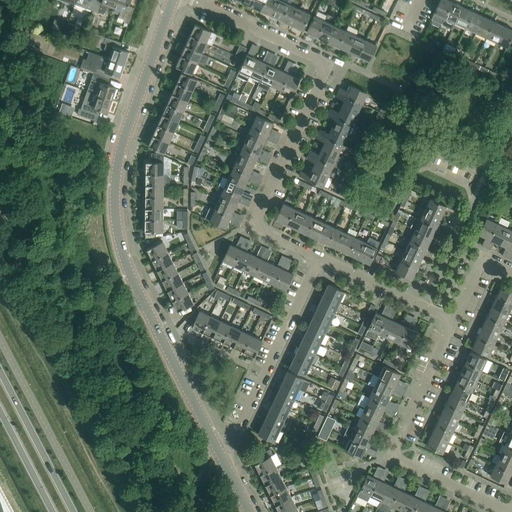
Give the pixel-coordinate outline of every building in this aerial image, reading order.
[(76,0),(75,4),(93,11),(96,0),(76,0)] [(107,5),(114,8),(116,0),(102,0),(102,1),(100,0),(96,0),(93,11),(103,14),(107,5)] [(130,0),(116,0),(114,8),(120,10),(118,17),(123,19),(122,21),(128,23),(133,11),(127,9),(130,0)] [(261,11),(265,0),(252,0),(250,6),(261,11)] [(271,15),(278,0),(265,0),(261,11),(271,15)] [(281,20),(289,4),(280,0),(278,0),(271,15),(281,20)] [(444,18),(452,2),(448,0),(439,0),(431,19),(442,24),(444,18)] [(455,23),(462,7),(452,2),(444,18),(455,23)] [(292,25),(299,9),(289,4),(281,20),(292,25)] [(465,28),(473,11),(462,7),(455,23),(465,28)] [(302,30),(310,14),(299,9),(292,25),(302,30)] [(475,33),(483,16),(473,11),(465,28),(475,33)] [(317,37),(324,21),(314,16),(306,32),(317,37)] [(486,37),(493,21),(483,16),(475,33),(486,37)] [(327,42),(335,26),(324,21),(317,37),(327,42)] [(496,42),(504,26),(493,21),(486,37),(496,42)] [(212,45),(217,34),(195,24),(190,35),(206,42),(212,45)] [(337,47),(345,31),(335,26),(327,42),(337,47)] [(507,47),(511,35),(511,29),(504,26),(496,42),(507,47)] [(25,31),(20,46),(27,48),(29,42),(26,41),(29,33),(25,31)] [(348,52),(355,35),(345,31),(337,47),(348,52)] [(201,53),(206,42),(190,35),(185,45),(201,53)] [(358,57),(366,40),(355,35),(348,52),(358,57)] [(106,37),(103,43),(106,44),(104,49),(111,52),(109,59),(124,64),(129,52),(119,49),(115,47),(117,42),(106,37)] [(369,62),(376,45),(366,40),(358,57),(369,62)] [(185,45),(180,55),(197,63),(204,66),(209,56),(201,53),(185,45)] [(241,58),(246,47),(240,45),(235,55),(237,56),(241,58)] [(120,76),(124,64),(109,59),(101,56),(93,53),(91,61),(83,58),(80,68),(93,72),(93,74),(105,78),(107,72),(120,76)] [(257,59),(247,54),(236,76),(247,81),(250,76),(257,59)] [(197,63),(180,55),(175,66),(192,74),(197,63)] [(238,66),(241,58),(237,56),(233,64),(238,66)] [(260,81),(268,64),(257,59),(250,76),(260,81)] [(300,73),(302,66),(291,63),(289,69),(300,73)] [(270,85),(278,69),(268,64),(260,81),(258,86),(268,91),(270,85)] [(288,74),(278,69),(270,85),(281,90),(288,74)] [(193,90),(198,80),(181,72),(176,83),(193,90)] [(103,83),(105,78),(93,74),(91,79),(87,90),(96,94),(96,95),(112,100),(116,88),(103,83)] [(299,79),(288,74),(281,90),(291,95),(299,79)] [(188,101),(193,90),(176,83),(171,93),(188,101)] [(362,104),(367,93),(351,85),(348,92),(340,88),(338,92),(362,104)] [(107,112),(112,100),(96,95),(87,91),(78,115),(94,120),(98,109),(107,112)] [(237,103),(238,100),(240,95),(234,92),(230,100),(237,103)] [(357,114),(362,104),(338,92),(336,97),(344,101),(341,107),(357,114)] [(183,111),(188,101),(171,93),(167,103),(183,111)] [(217,111),(220,103),(216,101),(212,109),(217,111)] [(228,109),(230,104),(224,101),(220,112),(223,113),(225,115),(235,119),(237,114),(228,109)] [(386,113),(390,105),(384,102),(380,111),(386,113)] [(178,121),(183,111),(167,103),(162,114),(178,121)] [(352,125),(357,114),(341,107),(338,112),(330,109),(328,113),(352,125)] [(347,135),(352,125),(328,113),(326,118),(334,121),(331,127),(347,135)] [(174,132),(178,121),(162,114),(157,124),(174,132)] [(211,124),(215,115),(210,114),(207,122),(211,124)] [(268,134),(273,123),(256,115),(251,126),(268,134)] [(207,132),(211,124),(207,122),(203,130),(207,132)] [(169,142),(174,132),(157,124),(152,134),(169,142)] [(268,134),(251,126),(247,137),(263,144),(268,134)] [(342,145),(347,135),(331,127),(328,133),(320,129),(318,134),(342,145)] [(164,153),(169,142),(152,134),(148,145),(164,153)] [(338,156),(342,145),(318,134),(316,138),(324,142),(321,148),(338,156)] [(263,144),(247,137),(242,147),(258,154),(263,144)] [(197,152),(201,144),(197,142),(193,150),(197,152)] [(254,165),(258,154),(242,147),(237,157),(254,165)] [(342,158),(338,156),(321,148),(318,154),(310,150),(308,155),(333,166),(337,168),(342,158)] [(192,165),(195,156),(191,154),(187,163),(192,165)] [(328,176),(333,166),(308,155),(306,159),(314,163),(312,169),(328,176)] [(254,165),(237,157),(232,168),(249,175),(254,165)] [(146,162),(145,174),(163,174),(163,162),(146,162)] [(244,186),(249,175),(232,168),(228,178),(244,186)] [(323,187),(328,176),(312,169),(309,175),(301,171),(299,175),(323,187)] [(163,174),(145,174),(145,185),(163,185),(163,186),(167,186),(167,185),(169,184),(170,182),(170,178),(169,176),(167,175),(167,174),(163,174)] [(244,186),(228,178),(223,189),(240,196),(244,186)] [(163,197),(163,186),(163,185),(145,185),(145,196),(163,197)] [(240,196),(223,189),(218,199),(235,207),(240,196)] [(163,208),(163,197),(145,196),(145,208),(163,208)] [(235,207),(218,199),(214,210),(230,217),(235,207)] [(410,202),(407,200),(403,199),(400,205),(403,207),(404,207),(407,208),(410,202)] [(441,217),(446,206),(430,199),(425,209),(441,217)] [(286,225),(294,208),(283,203),(275,220),(286,225)] [(230,217),(214,210),(209,207),(204,218),(225,228),(230,217)] [(163,220),(163,208),(145,208),(145,219),(163,220)] [(296,229),(304,213),(294,208),(286,225),(296,229)] [(436,227),(441,217),(425,209),(420,219),(436,227)] [(307,234),(314,218),(304,213),(296,229),(307,234)] [(415,217),(410,227),(415,230),(431,237),(434,232),(438,233),(440,229),(436,227),(420,219),(415,217)] [(317,239),(325,223),(314,218),(307,234),(317,239)] [(485,247),(497,223),(486,218),(478,234),(484,237),(481,245),(485,247)] [(162,231),(163,220),(145,219),(144,231),(145,231),(145,239),(155,237),(155,231),(162,231)] [(327,244),(334,228),(325,223),(317,239),(327,244)] [(499,244),(507,228),(497,223),(485,247),(490,249),(494,242),(499,244)] [(338,249),(345,233),(334,228),(327,244),(338,249)] [(506,257),(511,243),(511,230),(507,228),(499,244),(505,247),(501,255),(506,257)] [(431,237),(415,230),(410,240),(426,248),(431,237)] [(192,241),(188,233),(184,235),(187,243),(192,241)] [(348,254),(356,237),(345,233),(338,249),(348,254)] [(358,259),(366,242),(356,237),(348,254),(358,259)] [(241,245),(252,249),(254,242),(243,238),(241,245)] [(426,248),(410,240),(405,250),(422,258),(426,248)] [(151,260),(168,252),(162,241),(146,249),(151,260)] [(195,249),(192,241),(187,243),(191,251),(195,249)] [(369,264),(377,247),(366,242),(358,259),(369,264)] [(233,265),(241,249),(230,244),(221,264),(231,269),(233,265)] [(243,270),(251,254),(241,249),(233,265),(243,270)] [(417,268),(422,258),(405,250),(400,261),(417,268)] [(173,262),(168,252),(151,260),(157,270),(173,262)] [(201,260),(198,253),(197,252),(193,254),(197,262),(201,260)] [(254,275),(261,259),(251,254),(243,270),(254,275)] [(264,280),(272,264),(261,259),(254,275),(264,280)] [(417,268),(400,261),(395,271),(412,279),(417,268)] [(162,280),(178,272),(173,262),(157,270),(162,280)] [(274,285),(282,268),(272,264),(264,280),(274,285)] [(285,290),(292,273),(282,268),(274,285),(285,290)] [(210,280),(206,271),(202,273),(206,282),(210,280)] [(183,282),(178,272),(162,280),(167,290),(183,282)] [(172,301),(188,293),(183,282),(167,290),(172,301)] [(339,302),(344,291),(328,284),(323,295),(339,302)] [(511,303),(511,290),(501,285),(496,296),(511,303)] [(193,303),(188,293),(172,301),(177,311),(193,303)] [(334,313),(339,302),(323,295),(318,305),(334,313)] [(508,314),(511,304),(511,303),(496,296),(491,306),(508,314)] [(329,323),(334,313),(318,305),(313,315),(329,323)] [(503,324),(508,314),(491,306),(486,316),(503,324)] [(202,332),(210,316),(199,311),(191,327),(202,332)] [(378,333),(385,321),(386,317),(375,312),(365,335),(375,340),(378,333)] [(325,334),(329,323),(313,315),(308,326),(325,334)] [(212,337),(220,321),(210,316),(202,332),(212,337)] [(498,334),(503,324),(486,316),(482,327),(498,334)] [(389,338),(396,322),(386,317),(385,321),(378,333),(389,338)] [(223,342),(230,326),(220,321),(212,337),(223,342)] [(399,343),(407,327),(396,322),(389,338),(399,343)] [(233,347),(241,331),(230,326),(223,342),(233,347)] [(320,344),(325,334),(308,326),(303,336),(320,344)] [(417,332),(407,327),(399,343),(410,348),(417,332)] [(493,345),(498,334),(482,327),(477,337),(493,345)] [(243,352),(251,336),(241,331),(233,347),(243,352)] [(254,357),(262,340),(251,336),(243,352),(254,357)] [(315,354),(320,344),(303,336),(299,346),(315,354)] [(488,355),(493,345),(477,337),(472,348),(488,355)] [(310,364),(315,354),(299,346),(294,357),(310,364)] [(368,356),(370,352),(359,347),(357,351),(362,353),(368,356)] [(481,370),(486,359),(470,352),(465,362),(481,370)] [(305,375),(310,364),(294,357),(289,368),(305,375)] [(476,380),(481,370),(465,362),(460,372),(476,380)] [(395,384),(400,374),(383,366),(378,377),(395,384)] [(503,367),(498,378),(504,381),(506,376),(509,370),(505,368),(503,367)] [(298,389),(303,379),(287,371),(282,382),(298,389)] [(454,376),(452,381),(455,383),(472,390),(476,380),(460,372),(458,378),(454,376)] [(390,395),(395,384),(378,377),(373,387),(390,395)] [(336,380),(332,388),(336,390),(340,382),(336,380)] [(452,381),(450,386),(453,387),(451,393),(467,401),(472,390),(455,383),(452,381)] [(294,400),(298,389),(282,382),(277,392),(294,400)] [(385,405),(390,395),(373,387),(369,398),(385,405)] [(289,410),(294,400),(277,392),(272,402),(289,410)] [(462,411),(467,401),(451,393),(446,403),(462,411)] [(330,404),(333,396),(329,394),(325,402),(330,404)] [(380,416),(385,405),(369,398),(364,408),(380,416)] [(488,405),(486,410),(490,411),(492,405),(494,402),(489,399),(487,404),(488,405)] [(284,420),(289,410),(272,402),(268,413),(284,420)] [(330,404),(325,402),(321,410),(326,412),(330,404)] [(457,421),(462,411),(446,403),(441,414),(457,421)] [(375,426),(380,416),(364,408),(359,418),(375,426)] [(279,431),(284,420),(268,413),(263,423),(279,431)] [(452,432),(457,421),(441,414),(436,424),(452,432)] [(320,425),(324,417),(319,415),(316,423),(320,425)] [(497,420),(494,419),(490,417),(487,423),(491,425),(494,427),(497,420)] [(370,436),(375,426),(359,418),(354,429),(370,436)] [(274,442),(279,431),(263,423),(258,434),(274,442)] [(316,433),(320,425),(316,423),(312,431),(316,433)] [(447,442),(452,432),(436,424),(431,435),(447,442)] [(370,436),(354,429),(348,425),(343,436),(349,439),(366,447),(370,436)] [(442,453),(447,442),(431,435),(426,445),(442,453)] [(310,446),(314,438),(310,436),(306,444),(310,446)] [(366,447),(349,439),(344,450),(361,457),(366,447)] [(470,453),(473,446),(465,443),(462,449),(467,451),(470,453)] [(511,447),(505,444),(500,454),(511,459),(511,447)] [(275,466),(270,456),(272,455),(269,449),(256,456),(259,461),(254,464),(260,475),(275,466)] [(511,471),(511,459),(500,454),(495,464),(511,472),(511,471)] [(511,472),(495,464),(490,475),(506,483),(511,472)] [(281,477),(275,466),(260,475),(265,485),(281,477)] [(388,478),(391,472),(381,468),(378,474),(388,478)] [(370,496),(378,479),(367,474),(357,496),(367,501),(370,496)] [(286,487),(281,477),(265,485),(270,495),(286,487)] [(380,500),(388,484),(378,479),(370,496),(380,500)] [(391,505),(399,489),(388,484),(380,500),(391,505)] [(0,511),(13,511),(0,487),(0,511)] [(291,497),(286,487),(270,495),(275,505),(291,497)] [(401,510),(409,494),(399,489),(391,505),(401,510)] [(405,511),(413,511),(419,499),(409,494),(401,510),(405,511)] [(285,511),(296,507),(291,497),(275,505),(278,511),(285,511)] [(425,511),(429,504),(419,499),(413,511),(425,511)]
